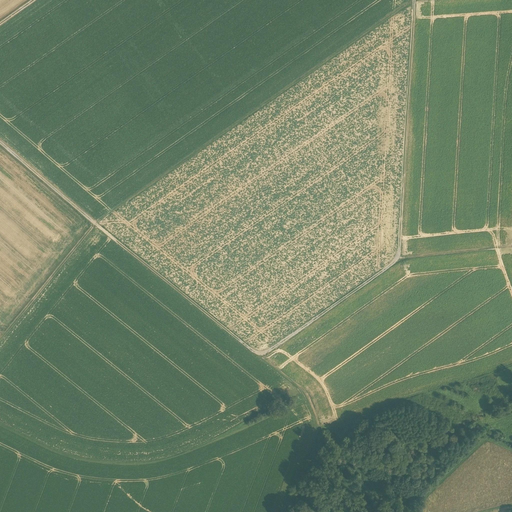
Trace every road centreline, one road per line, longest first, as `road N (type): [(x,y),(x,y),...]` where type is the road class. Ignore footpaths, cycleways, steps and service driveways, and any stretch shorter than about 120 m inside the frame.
road 1 (track): [(0,341),(95,223),(414,0)]
road 2 (track): [(0,142),(296,385),(319,426)]
road 3 (track): [(308,397),(143,462),(86,459),(0,422)]
road 4 (track): [(414,0),(399,259)]
road 5 (track): [(319,426),(335,429),(400,398),(511,364)]
road 6 (track): [(260,357),(399,259)]
road 7 (track): [(410,511),(486,438),(511,450)]
